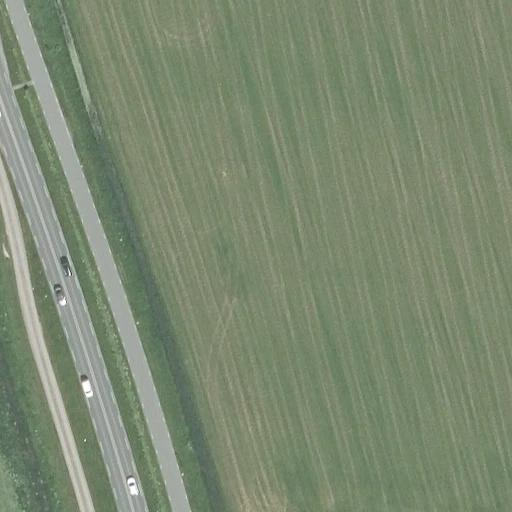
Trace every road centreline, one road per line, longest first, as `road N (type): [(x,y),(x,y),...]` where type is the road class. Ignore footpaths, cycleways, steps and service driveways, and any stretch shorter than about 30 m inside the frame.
road 1 (unclassified): [(180,511),(12,0)]
road 2 (primary): [(131,511),(0,102)]
